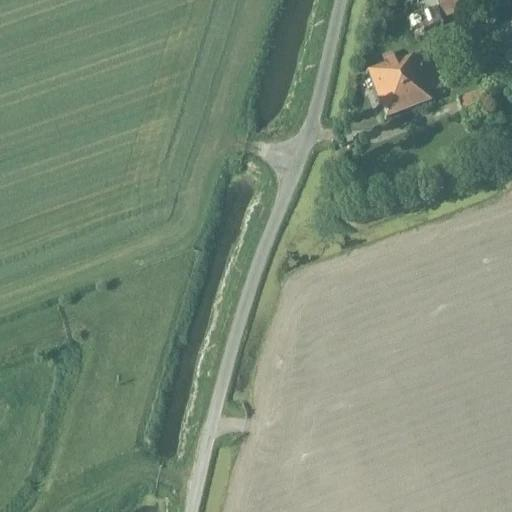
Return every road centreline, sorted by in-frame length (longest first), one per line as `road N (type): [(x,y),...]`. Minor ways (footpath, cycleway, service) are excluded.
road 1 (unclassified): [(190,511),(243,304),(309,132),(342,0)]
road 2 (track): [(233,511),(253,429),(212,422)]
